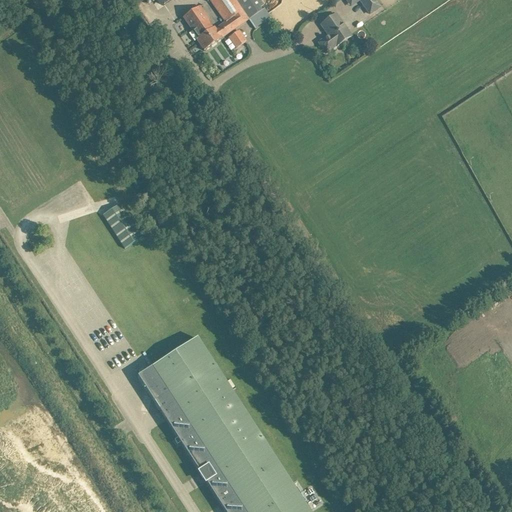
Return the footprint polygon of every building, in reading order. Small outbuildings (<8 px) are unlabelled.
[(189,34),(194,42),(196,40),(204,51),(249,20),(234,0),(209,0),(224,21),(217,26),(218,27),(215,29),(214,28),(213,29),(208,21),(209,20),(200,7),(183,18),(192,32),(189,34)] [(371,0),(358,0),(369,15),(378,9),(371,0)] [(264,8),(249,20),(255,29),(271,18),(264,8)] [(319,43),(326,54),(326,53),(325,51),(335,45),(336,47),(351,37),(336,15),(321,25),(329,36),(319,43)] [(232,48),(244,42),(237,30),(226,37),(232,48)] [(142,238),(120,205),(103,216),(124,249),(142,238)] [(307,511),(198,341),(138,380),(146,391),(153,392),(151,399),(224,511),(307,511)]
